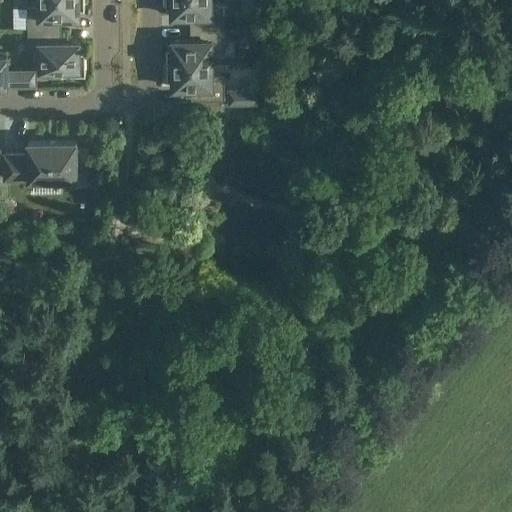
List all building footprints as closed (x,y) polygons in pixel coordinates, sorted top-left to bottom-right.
[(28,30),(55,29),(55,17),(80,17),(80,9),(85,9),(85,0),(39,0),(40,5),(28,5),(28,30)] [(212,3),(212,0),(166,0),(167,8),(172,8),(172,16),(197,15),(197,28),(224,27),(224,3),(212,3)] [(167,48),(167,64),(213,63),(213,52),(225,51),(224,27),(197,28),(197,39),(173,40),(173,48),(167,48)] [(55,29),(28,30),(29,54),(40,54),(40,70),(62,69),(62,75),(86,75),(86,51),(80,51),(80,41),(56,41),(55,29)] [(241,40),(262,39),(262,32),(241,32),(241,40)] [(8,56),(0,55),(0,85),(8,86),(8,84),(8,70),(8,56)] [(213,75),(213,63),(167,64),(168,80),(173,79),(173,88),(198,87),(198,99),(225,99),(225,75),(213,75)] [(229,89),(229,103),(257,103),(257,88),(229,89)] [(5,154),(6,179),(78,178),(77,141),(29,142),(29,154),(5,154)]
